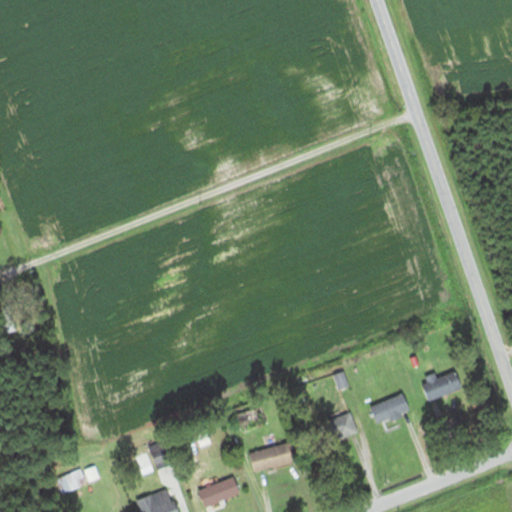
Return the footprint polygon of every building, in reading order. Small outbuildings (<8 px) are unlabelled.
[(437,371),(422,377),(430,401),(466,389),(459,369),(439,376),(437,371)] [(348,387),(345,371),(334,373),(337,389),(348,387)] [(379,425),(413,411),(405,392),(371,405),(379,425)] [(327,444),(360,429),(351,410),(318,425),(327,444)] [(298,441),(251,450),(255,470),(301,461),(298,441)] [(80,488),(77,472),(58,475),(61,491),(80,488)] [(199,491),(206,507),(242,491),(235,475),(199,491)] [(179,511),(171,488),(138,498),(142,511),(179,511)]
